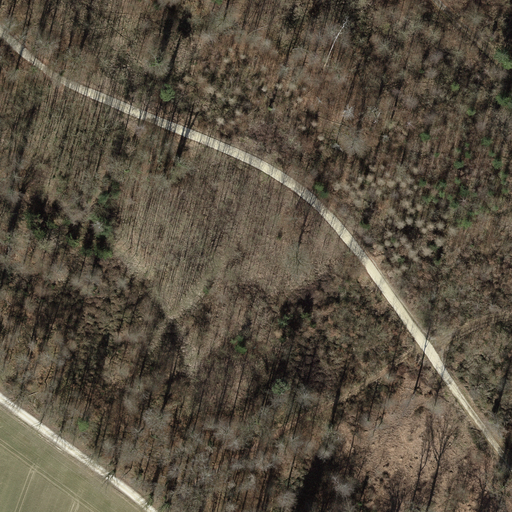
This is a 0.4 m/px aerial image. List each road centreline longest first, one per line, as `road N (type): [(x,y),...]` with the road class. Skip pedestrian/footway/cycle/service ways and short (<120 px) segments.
road 1 (track): [(0,29),(62,78),(277,172),(327,213),(511,462)]
road 2 (track): [(173,511),(213,471),(430,346),(511,317)]
road 3 (track): [(156,511),(0,397)]
